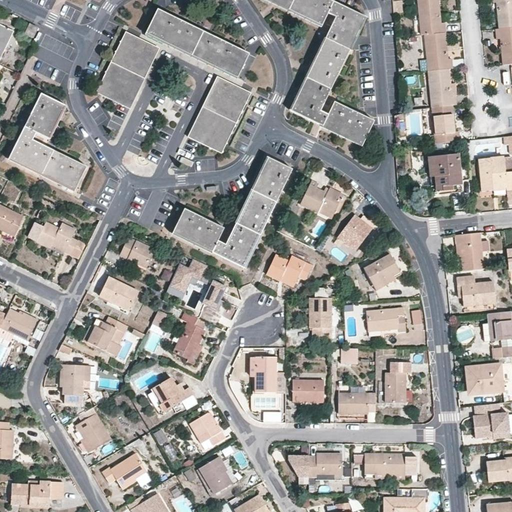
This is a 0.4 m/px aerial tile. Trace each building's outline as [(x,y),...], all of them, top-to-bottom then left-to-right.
[(328,13),(333,2),(329,0),(267,0),(273,3),(274,0),(276,0),(280,2),(278,5),(289,10),(291,7),(297,10),(295,13),(305,18),(307,14),(313,17),(312,21),(322,26),(328,13)] [(438,0),(417,0),(421,35),(425,34),(445,33),(446,33),(445,23),(440,23),(438,0)] [(511,0),(492,0),(493,3),(497,3),(499,28),(511,27),(511,0)] [(341,6),(333,2),(328,13),(336,17),(341,6)] [(320,111),(330,91),(354,41),(351,39),(354,34),(357,35),(362,24),(359,22),(362,16),(341,6),(336,17),(327,34),(318,55),(321,56),(318,63),(314,62),(310,71),(313,73),(310,79),(306,78),(302,88),(305,89),(302,96),(299,94),(294,104),(297,106),(294,112),(315,122),(320,111)] [(237,77),(248,54),(158,10),(147,33),(237,77)] [(17,28),(23,31),(26,25),(21,23),(20,22),(17,28)] [(0,60),(14,31),(0,24),(0,60)] [(26,34),(34,38),(38,28),(30,24),(26,34)] [(496,39),(501,39),(503,65),(510,64),(511,64),(511,27),(499,28),(495,29),(496,39)] [(126,107),(156,47),(126,33),(97,93),(126,107)] [(425,34),(428,71),(449,69),(453,68),(452,59),(448,59),(445,33),(425,34)] [(126,107),(130,109),(160,49),(156,47),(126,107)] [(450,84),(449,69),(428,71),(432,108),(452,106),(456,105),(455,95),(451,95),(450,84)] [(220,78),(217,77),(187,138),(190,139),(220,78)] [(250,93),(220,78),(190,139),(220,153),(250,93)] [(61,104),(42,94),(25,127),(36,133),(49,139),(54,129),(50,127),(53,121),(57,122),(61,112),(58,111),(61,104)] [(364,141),(373,121),(334,103),(328,115),(323,126),(339,134),(341,130),(347,133),(346,137),(355,142),(357,138),(364,141)] [(455,132),(452,106),(432,108),(435,144),(460,141),(459,131),(455,132)] [(315,122),(323,126),(328,115),(320,111),(315,122)] [(25,127),(21,135),(32,140),(36,133),(25,127)] [(71,184),(76,187),(86,167),(32,140),(21,135),(11,155),(18,158),(16,162),(26,167),(28,163),(34,167),(33,170),(52,180),(54,176),(60,179),(58,183),(69,188),(71,184)] [(511,136),(503,137),(503,145),(508,145),(509,155),(511,154),(511,136)] [(461,193),(458,155),(434,157),(437,186),(437,192),(446,191),(449,191),(449,194),(461,193)] [(434,157),(429,158),(432,187),(437,186),(434,157)] [(511,172),(505,173),(504,157),(479,160),(482,192),(493,191),(493,189),(495,189),(506,188),(507,190),(511,189),(511,172)] [(256,192),(253,200),(249,198),(244,208),(248,209),(245,216),(241,214),(226,245),(220,256),(240,266),(243,260),(247,262),(252,251),(249,250),(251,244),(255,245),(278,198),(292,170),(272,160),(269,166),(265,165),(260,175),(264,176),(261,183),(257,181),(253,191),(256,192)] [(318,213),(320,208),(334,215),(336,210),(338,211),(341,206),(342,207),(346,198),(343,197),(344,195),(330,189),(327,194),(323,192),(317,188),(318,184),(311,181),(299,206),(317,214),(318,213)] [(1,228),(16,235),(25,218),(0,205),(0,229),(1,228)] [(51,212),(41,208),(37,217),(40,219),(42,214),(49,217),(51,212)] [(320,208),(318,213),(332,219),(334,215),(320,208)] [(223,228),(184,210),(175,229),(182,232),(180,236),(189,241),(191,237),(197,240),(195,244),(212,252),(217,241),(223,228)] [(375,225),(363,216),(360,220),(354,216),(338,237),(355,251),(375,225)] [(71,255),(77,242),(71,239),(75,230),(61,223),(59,229),(46,222),(36,242),(49,249),(51,246),(52,243),(66,250),(65,252),(71,255)] [(0,229),(0,234),(13,240),(16,235),(1,228),(0,229)] [(456,246),(460,245),(461,257),(463,271),(483,269),(481,251),(480,241),(479,233),(455,236),(456,246)] [(147,268),(155,250),(128,238),(120,256),(147,268)] [(481,251),(489,251),(488,240),(480,241),(481,251)] [(212,252),(220,256),(226,245),(217,241),(212,252)] [(71,255),(78,258),(85,245),(77,242),(71,255)] [(52,243),(51,246),(65,252),(66,250),(52,243)] [(52,249),(50,256),(60,259),(62,252),(52,249)] [(305,280),(311,266),(291,257),(288,262),(275,255),(266,274),(280,281),(283,276),(296,282),(298,277),(305,280)] [(400,272),(390,255),(364,269),(374,286),(393,276),(400,272)] [(200,282),(208,266),(193,259),(189,268),(180,264),(168,287),(184,295),(192,278),(200,282)] [(162,278),(169,281),(172,274),(165,271),(162,278)] [(283,276),(280,281),(293,287),(296,282),(283,276)] [(374,286),(376,291),(396,280),(393,276),(374,286)] [(495,303),(493,282),(475,284),(474,277),(456,279),(457,286),(461,286),(463,299),(464,307),(495,303)] [(138,292),(108,278),(99,296),(109,301),(129,311),(138,292)] [(204,307),(216,312),(226,288),(214,283),(204,307)] [(168,287),(166,292),(182,300),(184,295),(168,287)] [(331,339),(331,299),(309,299),(309,328),(313,329),(313,339),(331,339)] [(109,301),(107,304),(127,314),(129,311),(109,301)] [(23,313),(23,315),(9,308),(6,315),(0,327),(0,328),(13,334),(27,341),(37,319),(23,313)] [(421,309),(411,310),(412,325),(423,323),(421,309)] [(159,327),(166,313),(157,310),(151,323),(159,327)] [(397,316),(397,310),(366,312),(368,332),(398,329),(399,333),(406,332),(404,316),(397,316)] [(511,339),(511,332),(510,312),(489,314),(490,323),(492,341),(501,340),(511,339)] [(182,321),(188,324),(174,353),(187,359),(193,348),(196,349),(205,330),(195,326),(198,319),(185,313),(182,321)] [(128,327),(109,317),(106,324),(97,320),(93,327),(95,328),(88,343),(117,357),(122,347),(120,346),(111,342),(117,330),(125,334),(128,327)] [(48,325),(40,321),(36,329),(44,333),(48,325)] [(93,327),(90,326),(83,340),(88,343),(95,328),(93,327)] [(0,328),(0,336),(10,341),(13,334),(0,328)] [(511,339),(501,340),(502,349),(511,348),(511,339)] [(196,349),(193,348),(187,359),(186,362),(194,366),(201,352),(196,349)] [(356,363),(356,348),(339,348),(339,363),(356,363)] [(511,356),(511,348),(502,349),(503,358),(511,356)] [(511,356),(503,358),(503,365),(511,363),(511,356)] [(276,393),(276,358),(253,358),(253,377),(255,377),(255,393),(276,393)] [(411,374),(411,363),(391,363),(391,374),(386,374),(386,403),(402,403),(406,403),(406,374),(411,374)] [(481,394),(481,389),(493,388),(493,390),(504,389),(501,364),(467,368),(468,378),(471,378),(471,384),(472,394),(481,394)] [(83,381),(83,366),(64,366),(63,388),(63,395),(64,395),(64,404),(81,405),(82,396),(83,381)] [(184,390),(180,392),(176,386),(171,378),(153,389),(162,403),(160,405),(164,412),(193,394),(189,387),(184,390)] [(324,402),(324,381),(293,381),(293,402),(301,402),(301,401),(311,401),(311,402),(324,402)] [(180,392),(184,390),(180,383),(176,386),(180,392)] [(375,411),(375,395),(338,394),(338,414),(368,414),(368,411),(375,411)] [(475,437),(489,436),(494,436),(494,438),(510,437),(508,417),(508,412),(501,412),(499,403),(475,406),(476,415),(473,415),(475,437)] [(93,450),(111,439),(96,413),(76,425),(84,440),(86,438),(93,450)] [(217,424),(215,426),(208,413),(190,424),(201,443),(209,439),(214,445),(225,438),(217,424)] [(8,435),(9,430),(9,423),(0,422),(0,458),(12,459),(13,435),(8,435)] [(152,433),(159,446),(168,441),(162,428),(152,433)] [(150,438),(147,434),(136,440),(139,445),(150,438)] [(88,453),(93,450),(86,438),(84,440),(81,441),(88,453)] [(317,477),(317,475),(342,474),(342,454),(334,454),(334,444),(317,444),(316,457),(309,457),(309,477),(317,477)] [(147,471),(136,454),(110,469),(109,467),(102,472),(110,484),(117,480),(123,490),(136,481),(135,479),(147,471)] [(362,462),(362,454),(353,454),(353,462),(362,462)] [(364,474),(376,474),(404,474),(405,474),(405,454),(365,454),(364,474)] [(219,457),(199,469),(215,494),(233,483),(225,472),(228,471),(223,463),(219,457)] [(486,462),(488,482),(511,479),(511,457),(510,458),(510,462),(507,462),(507,460),(486,462)] [(228,471),(225,472),(233,483),(235,482),(231,470),(226,461),(223,463),(228,471)] [(199,469),(195,471),(211,497),(215,494),(199,469)] [(136,481),(138,483),(150,476),(147,471),(135,479),(136,481)] [(40,481),(40,485),(31,485),(12,484),(12,499),(30,500),(30,505),(49,506),(50,499),(62,499),(62,483),(40,481)] [(423,511),(424,499),(427,499),(427,489),(412,489),(411,499),(385,498),(384,511),(423,511)] [(131,509),(133,511),(168,511),(157,494),(131,509)] [(269,511),(259,495),(249,502),(234,510),(235,511),(269,511)] [(511,511),(511,502),(486,505),(486,511),(511,511)] [(222,511),(232,511),(228,503),(220,507),(222,511)] [(352,511),(351,503),(337,505),(336,511),(352,511)]
